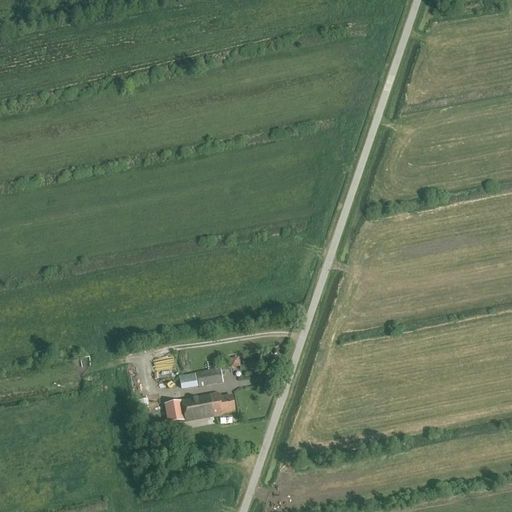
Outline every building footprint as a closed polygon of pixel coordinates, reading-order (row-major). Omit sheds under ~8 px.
[(229,372),(240,370),(238,360),(228,362),(229,372)] [(223,382),(220,367),(195,373),(195,372),(179,376),(182,390),(189,389),(189,388),(198,386),(198,387),(223,382)] [(237,390),(262,386),(261,378),(236,382),(237,390)] [(219,397),(219,394),(165,404),(167,423),(184,420),(222,413),(222,414),(235,412),(232,395),(219,397)] [(138,405),(139,413),(149,412),(148,403),(138,405)]
